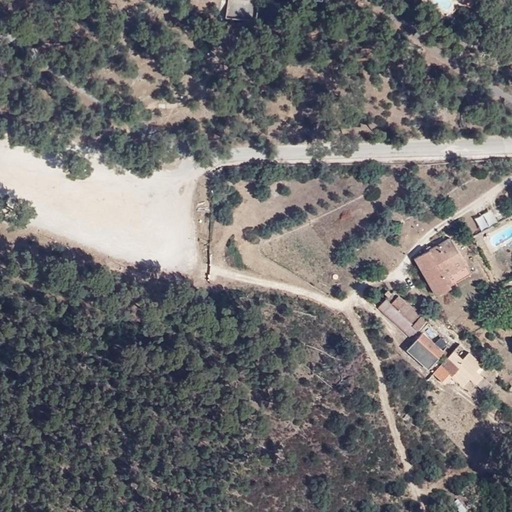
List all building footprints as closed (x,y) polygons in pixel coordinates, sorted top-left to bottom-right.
[(282,180),(269,180),(269,189),(282,189),(282,180)] [(511,224),(511,223),(489,238),(495,248),(511,238),(511,224)] [(451,238),(416,259),(436,296),(473,274),(451,238)] [(396,287),(379,304),(410,335),(427,318),(396,287)] [(424,332),(410,346),(429,368),(445,352),(424,332)] [(454,353),(440,367),(459,386),(467,378),(475,384),(483,377),(479,372),(485,365),(472,351),(462,359),(454,353)]
